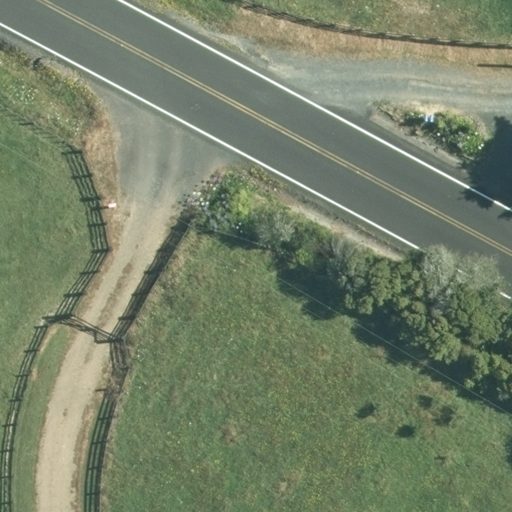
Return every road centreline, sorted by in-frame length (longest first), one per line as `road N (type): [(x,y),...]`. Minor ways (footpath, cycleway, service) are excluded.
road 1 (tertiary): [(43,0),(511,252)]
road 2 (unknown): [(183,75),(241,4),(275,0),(419,48),(511,55)]
